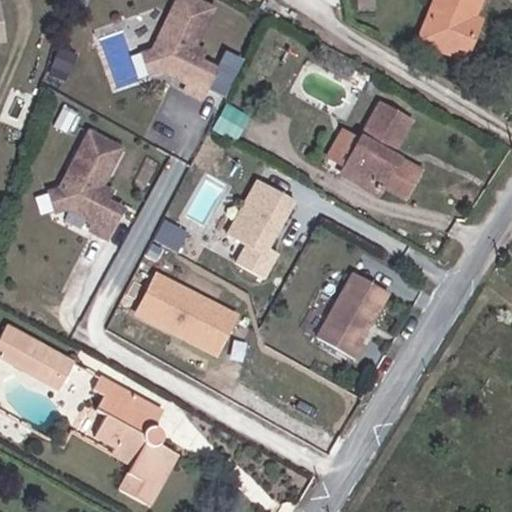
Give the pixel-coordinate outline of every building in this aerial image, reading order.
[(437,34),(446,40),(464,12),(444,0),(425,0),(404,35),(400,33),(387,53),(432,79),(446,58),(429,47),(437,34)] [(190,79),(194,70),(185,65),(205,27),(172,9),(142,66),(149,88),(177,102),(174,109),(190,118),(205,88),(190,79)] [(429,47),(446,58),(454,45),(446,40),(437,34),(429,47)] [(149,88),(142,66),(131,70),(139,91),(149,88)] [(347,111),(350,105),(339,98),(336,104),(347,111)] [(203,146),(224,158),(237,135),(215,122),(203,146)] [(407,232),(422,205),(373,179),(378,171),(382,174),(395,150),(365,131),(345,166),(330,191),(369,215),(370,212),(407,232)] [(92,219),(97,210),(88,205),(108,167),(75,149),(44,206),(52,227),(80,243),(76,249),(92,258),(108,228),(92,219)] [(315,182),(330,191),(345,166),(330,156),(315,182)] [(363,224),(369,215),(330,191),(325,201),(363,224)] [(265,252),(281,225),(245,203),(213,257),(249,279),(262,258),(257,255),(261,249),(265,252)] [(52,227),(44,206),(34,210),(42,231),(52,227)] [(161,221),(155,240),(174,245),(179,226),(161,221)] [(141,257),(155,265),(165,249),(151,241),(141,257)] [(343,368),(372,319),(338,299),(301,363),(338,385),(347,370),(343,368)] [(193,371),(207,343),(217,324),(196,314),(186,332),(179,329),(164,356),(193,371)] [(193,371),(201,375),(215,347),(207,343),(193,371)] [(55,404),(63,390),(0,352),(0,383),(27,399),(33,391),(55,404)] [(51,412),(55,404),(33,391),(27,399),(51,412)] [(148,469),(148,464),(146,459),(143,454),(151,440),(87,403),(81,414),(91,420),(84,432),(94,438),(82,458),(100,468),(96,476),(119,489),(105,511),(138,511),(151,491),(156,495),(163,482),(147,473),(148,469)] [(78,465),(96,476),(100,468),(82,458),(78,465)] [(138,511),(146,511),(156,495),(151,491),(138,511)]
